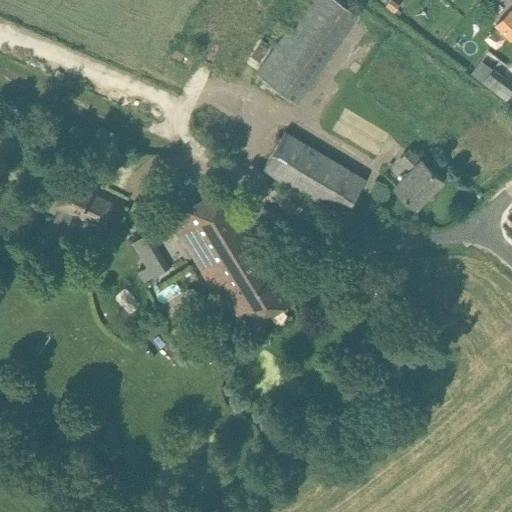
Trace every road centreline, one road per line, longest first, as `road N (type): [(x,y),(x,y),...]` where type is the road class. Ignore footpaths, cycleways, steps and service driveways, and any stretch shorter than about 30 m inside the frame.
road 1 (unclassified): [(475,228),(402,242),(345,233),(199,153)]
road 2 (track): [(199,153),(136,140),(0,82)]
